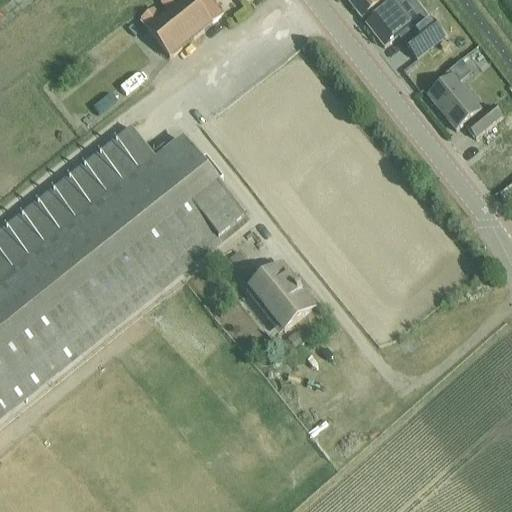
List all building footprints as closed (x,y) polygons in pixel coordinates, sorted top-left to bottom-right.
[(188,0),(147,33),(170,61),(223,19),(208,0),(188,0)] [(344,0),(363,23),(385,5),(381,0),(344,0)] [(391,8),(366,28),(385,51),(389,48),(399,40),(402,44),(405,48),(413,58),(430,44),(437,39),(441,36),(435,28),(430,22),(427,24),(417,11),(408,0),(401,0),(393,6),(391,8)] [(428,99),(457,135),(482,115),(452,79),(428,99)] [(105,112),(121,98),(114,90),(97,104),(105,112)] [(466,129),(476,143),(503,121),(492,108),(466,129)] [(132,132),(0,237),(0,412),(245,222),(182,143),(157,163),(133,133),(132,132)] [(257,286),(249,293),(285,338),(319,310),(283,266),(257,286)]
